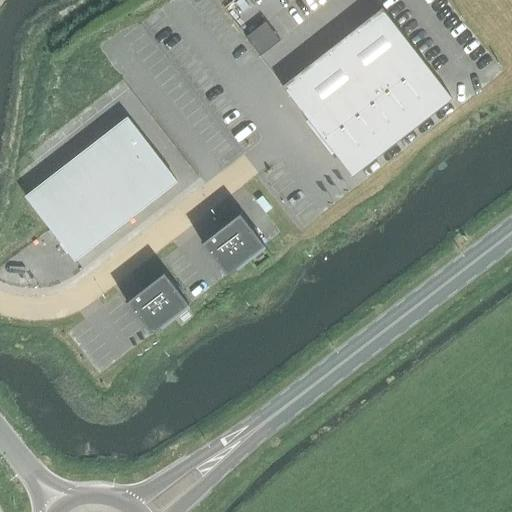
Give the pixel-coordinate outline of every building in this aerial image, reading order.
[(281,86),(352,177),(452,99),(381,8),(281,86)] [(253,31),(245,37),(260,56),(268,50),(253,31)] [(74,261),(176,181),(127,117),(24,197),(74,261)] [(264,246),(239,214),(218,230),(201,243),(226,275),(264,246)] [(150,334),(188,305),(163,273),(142,290),(126,302),(150,334)]
